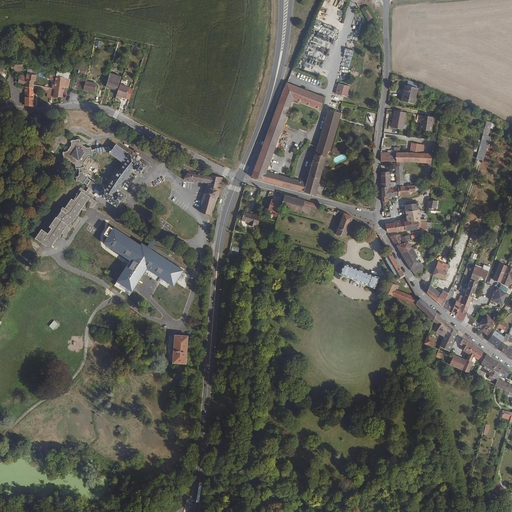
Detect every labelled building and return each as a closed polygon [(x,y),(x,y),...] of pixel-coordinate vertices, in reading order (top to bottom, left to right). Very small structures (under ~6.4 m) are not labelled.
[(368,9),(364,11),(369,20),(373,18),(368,9)] [(110,72),(106,86),(118,90),(123,75),(110,72)] [(26,75),(26,76),(20,75),(20,76),(21,77),(19,82),(26,84),(26,86),(35,87),(35,84),(35,81),(37,81),(38,76),(26,75)] [(58,75),(56,87),(56,95),(63,96),(64,86),(69,87),(70,78),(58,75)] [(97,84),(87,80),(84,90),(86,90),(87,91),(89,91),(95,93),(97,84)] [(416,84),(407,81),(406,86),(405,86),(401,101),(413,104),(417,89),(415,89),(416,84)] [(120,96),(126,98),(130,87),(120,84),(118,90),(116,96),(120,97),(120,96)] [(322,185),(332,150),(319,147),(308,184),(269,173),(293,99),(319,108),(322,99),(286,85),(252,179),(322,198),(325,186),(322,185)] [(346,98),(349,88),(341,85),(337,94),(346,98)] [(35,105),(35,87),(26,86),(26,105),(35,105)] [(72,88),(71,94),(75,95),(74,99),(81,102),(82,101),(84,93),(84,90),(72,88)] [(330,110),(319,147),(332,150),(336,133),(341,114),(330,110)] [(403,130),(406,113),(394,111),(392,128),(403,130)] [(420,131),(431,133),(433,118),(422,117),(420,131)] [(489,136),(491,128),(494,129),(496,124),(486,121),(477,159),(484,161),(489,137),(489,136)] [(90,183),(93,178),(91,177),(92,176),(88,173),(88,171),(87,171),(86,167),(88,166),(88,162),(92,155),(96,154),(95,146),(91,147),(84,142),(83,139),(76,140),(76,144),(71,150),(67,151),(68,159),(73,159),(79,163),(80,167),(82,167),(82,166),(83,172),(83,174),(81,176),(80,177),(80,180),(83,180),(87,183),(88,182),(90,183)] [(91,191),(87,188),(86,189),(91,193),(95,188),(97,190),(99,187),(104,191),(102,193),(115,202),(119,205),(126,195),(119,190),(134,169),(141,174),(147,166),(137,159),(116,144),(114,147),(110,153),(121,160),(125,164),(116,177),(107,189),(105,188),(105,189),(100,186),(102,183),(95,179),(93,178),(90,183),(91,184),(91,185),(93,187),(91,191)] [(393,153),(381,153),(381,162),(396,162),(396,153),(399,153),(399,148),(393,148),(393,153)] [(396,153),(396,162),(402,162),(427,163),(427,167),(428,167),(428,171),(430,171),(431,164),(431,161),(432,155),(418,154),(415,154),(409,153),(399,153),(396,153)] [(396,166),(395,166),(397,188),(404,187),(403,180),(402,166),(396,166)] [(191,171),(188,169),(184,174),(186,176),(184,180),(208,184),(207,187),(212,189),(211,193),(205,194),(204,198),(200,216),(212,218),(218,197),(219,197),(219,195),(218,195),(223,177),(191,171)] [(387,188),(390,188),(390,173),(381,174),(381,188),(387,188)] [(397,188),(398,196),(410,194),(410,192),(413,192),(415,191),(415,190),(415,187),(407,187),(406,180),(403,180),(404,187),(397,188)] [(46,228),(39,236),(50,244),(56,243),(62,235),(63,235),(71,223),(73,223),(74,221),(76,220),(80,214),(93,196),(91,194),(91,193),(86,189),(87,188),(85,187),(82,192),(83,194),(79,200),(76,197),(69,207),(67,206),(65,208),(66,209),(61,216),(60,216),(53,225),(56,227),(52,232),(46,228)] [(392,189),(387,189),(387,188),(381,188),(381,191),(382,198),(382,202),(387,201),(387,197),(393,196),(392,189)] [(286,193),(283,202),(309,211),(311,205),(319,208),(320,205),(286,193)] [(276,213),(279,202),(271,199),(268,210),(276,213)] [(406,213),(419,211),(417,200),(409,201),(410,203),(405,204),(406,213)] [(428,201),(427,212),(430,212),(431,208),(436,209),(437,201),(428,201)] [(260,213),(256,212),(245,210),(244,210),(243,219),(250,221),(250,224),(258,225),(259,221),(260,221),(262,213),(260,213)] [(420,219),(419,211),(406,213),(407,222),(416,221),(421,221),(420,219)] [(345,237),(352,218),(343,214),(336,234),(345,237)] [(456,217),(452,216),(447,225),(451,226),(456,217)] [(483,220),(478,218),(474,228),(479,230),(483,220)] [(404,222),(406,230),(418,228),(427,229),(427,228),(431,228),(431,223),(421,221),(416,221),(407,222),(404,222)] [(399,222),(395,222),(395,223),(385,224),(386,230),(388,232),(402,231),(399,222)] [(168,288),(180,267),(141,244),(109,226),(104,235),(107,237),(103,245),(128,259),(119,274),(120,275),(116,282),(132,291),(142,273),(168,288)] [(403,244),(399,235),(390,237),(395,246),(395,247),(403,244)] [(401,236),(404,243),(410,242),(408,235),(401,236)] [(409,249),(404,243),(403,244),(395,247),(399,253),(409,249)] [(420,267),(409,249),(399,253),(412,273),(420,267)] [(404,275),(390,252),(385,259),(394,274),(397,273),(399,275),(397,276),(397,277),(397,278),(397,280),(400,280),(400,277),(404,275)] [(437,262),(433,275),(443,279),(445,273),(445,272),(447,265),(437,262)] [(378,278),(344,264),(340,274),(352,279),(356,281),(355,282),(357,283),(358,281),(360,282),(374,288),(378,278)] [(500,283),(506,267),(499,264),(493,280),(500,283)] [(443,279),(447,281),(453,267),(447,265),(445,272),(445,273),(443,279)] [(459,269),(453,267),(447,281),(449,281),(448,283),(453,284),(453,283),(457,276),(459,269)] [(487,272),(475,268),(472,274),(475,275),(479,277),(481,277),(481,278),(483,279),(483,278),(484,278),(487,272)] [(189,279),(179,275),(174,289),(184,292),(189,279)] [(468,280),(460,277),(457,284),(460,286),(461,284),(465,286),(467,284),(468,280)] [(476,284),(469,281),(465,294),(471,297),(476,284)] [(388,282),(384,292),(417,306),(433,320),(436,313),(420,298),(416,301),(412,296),(397,290),(398,286),(388,282)] [(437,291),(430,284),(426,293),(436,301),(441,292),(446,283),(444,282),(443,284),(441,283),(437,291)] [(454,290),(451,288),(449,291),(442,306),(450,313),(454,305),(449,301),(454,290)] [(443,293),(441,292),(436,301),(442,306),(449,291),(446,289),(443,293)] [(493,299),(492,298),(490,303),(499,307),(500,304),(502,305),(506,294),(502,291),(497,289),(493,299)] [(471,297),(465,294),(465,295),(464,297),(461,303),(468,307),(471,297)] [(450,313),(455,316),(464,297),(462,296),(459,302),(457,301),(456,301),(454,305),(450,313)] [(468,307),(461,303),(455,316),(463,321),(468,307)] [(181,315),(182,308),(174,307),(173,314),(181,315)] [(443,338),(444,335),(446,331),(449,332),(451,329),(436,313),(433,320),(438,325),(434,335),(441,338),(443,338)] [(477,327),(487,335),(492,328),(491,327),(492,324),(491,324),(494,321),(486,315),(477,327)] [(403,318),(397,323),(405,333),(410,328),(406,321),(403,318)] [(448,351),(456,333),(451,329),(449,332),(446,331),(444,335),(443,338),(440,346),(448,351)] [(496,337),(492,334),(488,341),(496,348),(503,339),(504,338),(499,334),(496,337)] [(189,336),(176,336),(173,362),(186,363),(186,362),(187,362),(189,361),(189,360),(189,359),(188,358),(187,358),(189,336)] [(431,349),(434,342),(426,338),(422,346),(431,349)] [(462,352),(468,355),(472,345),(462,339),(459,345),(463,349),(462,352)] [(474,376),(475,373),(469,370),(475,358),(481,362),(485,354),(472,345),(468,355),(464,362),(461,370),(474,376)] [(511,350),(504,345),(501,351),(502,353),(507,356),(511,350)] [(422,346),(421,350),(431,355),(431,356),(435,358),(438,351),(434,350),(431,349),(422,346)] [(495,383),(496,380),(494,378),(491,376),(493,371),(492,370),(497,362),(485,354),(481,362),(481,363),(489,368),(486,374),(488,375),(487,377),(495,383)] [(461,370),(464,362),(451,356),(448,364),(461,370)] [(504,374),(506,368),(497,362),(492,370),(493,371),(491,376),(494,378),(495,377),(498,372),(504,374)] [(484,373),(477,370),(475,373),(474,376),(481,379),(484,373)] [(511,386),(496,380),(495,383),(494,385),(497,386),(511,393),(511,386)] [(503,410),(502,418),(510,420),(511,412),(503,410)] [(121,425),(117,428),(122,434),(125,431),(121,425)] [(228,444),(226,444),(226,450),(227,450),(227,451),(228,453),(229,454),(230,455),(232,455),(234,455),(235,454),(236,452),(237,450),(236,449),(236,448),(235,447),(234,446),(235,445),(236,444),(237,442),(236,441),(235,439),(234,438),(232,437),(230,438),(228,440),(227,441),(228,444)] [(391,460),(390,459),(389,459),(388,459),(387,459),(386,460),(385,461),(384,461),(384,462),(384,463),(384,464),(384,465),(385,466),(386,467),(387,467),(388,468),(389,467),(390,467),(391,466),(392,465),(392,464),(392,463),(392,462),(391,461),(391,460)] [(494,478),(492,485),(499,487),(500,480),(494,478)] [(487,503),(493,505),(496,495),(489,493),(487,503)]
